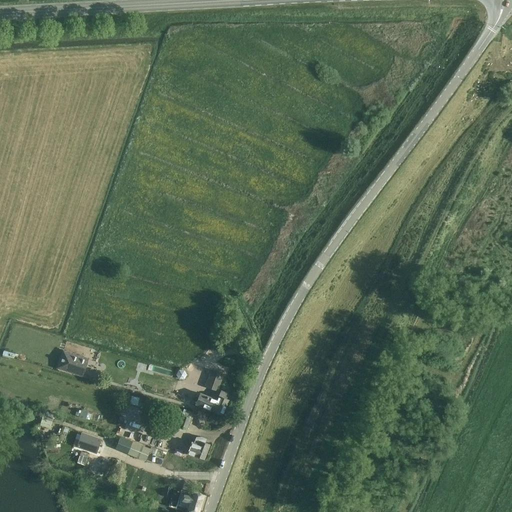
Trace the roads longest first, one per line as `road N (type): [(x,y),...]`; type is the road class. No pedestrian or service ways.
road 1 (tertiary): [(210,511),(288,318),(511,0)]
road 2 (primary): [(236,0),(0,13)]
